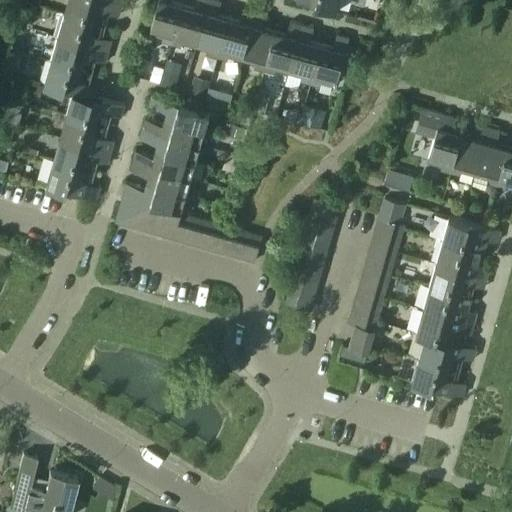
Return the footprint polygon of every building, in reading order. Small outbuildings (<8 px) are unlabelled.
[(106,0),(66,0),(63,13),(106,25),(109,13),(110,9),(119,12),(121,4),(122,4),(106,0)] [(157,0),(149,33),(162,37),(161,41),(172,44),(183,4),(171,1),(171,0),(157,0)] [(208,0),(196,0),(194,8),(183,4),(172,44),(181,47),(182,43),(195,47),(208,0)] [(217,58),(229,17),(217,14),(221,1),(219,0),(208,0),(195,47),(208,51),(207,55),(217,58)] [(305,0),(337,9),(337,8),(337,7),(339,0),(305,0)] [(229,17),(217,58),(227,61),(228,56),(241,60),(255,10),(244,7),(240,21),(229,17)] [(263,71),(275,30),(263,27),(267,14),(255,10),(241,60),(255,64),(253,68),(263,71)] [(63,13),(57,36),(108,51),(108,50),(110,43),(101,40),(102,36),(106,25),(63,13)] [(275,30),(263,71),(273,73),(274,70),(287,73),(302,23),(290,20),(286,34),(275,30)] [(309,84),(321,43),(310,40),(313,27),(302,23),(287,73),(301,77),(300,81),(309,84)] [(335,87),(337,76),(347,44),(349,37),(336,33),(333,47),(321,43),(309,84),(319,87),(321,83),(335,87)] [(57,36),(50,59),(93,71),(96,59),(97,55),(106,58),(108,51),(57,36)] [(347,44),(340,67),(348,69),(354,46),(347,44)] [(50,59),(44,83),(72,91),(95,97),(96,96),(98,88),(89,86),(90,82),(93,71),(50,59)] [(149,79),(155,81),(159,82),(163,69),(163,68),(154,65),(149,79)] [(159,82),(159,83),(174,88),(179,73),(163,69),(159,82)] [(211,80),(194,75),(189,90),(189,92),(205,97),(206,97),(209,86),(211,80)] [(32,96),(35,83),(20,79),(17,92),(32,96)] [(217,100),(228,104),(229,101),(232,93),(220,89),(217,100)] [(72,91),(65,113),(108,125),(111,114),(112,110),(121,112),(122,110),(124,104),(96,96),(95,97),(72,91)] [(151,94),(148,105),(166,110),(165,116),(204,127),(209,111),(151,94)] [(254,102),(252,108),(252,109),(254,110),(264,113),(264,111),(266,106),(254,102)] [(319,128),(320,127),(325,109),(324,109),(305,103),(304,106),(300,121),(300,122),(319,128)] [(422,107),(415,130),(434,136),(427,162),(441,166),(440,170),(450,172),(461,133),(450,130),(454,116),(422,107)] [(287,108),(284,118),(291,119),(296,121),(297,121),(300,111),(287,108)] [(9,110),(6,121),(18,125),(21,113),(9,110)] [(65,113),(59,136),(101,148),(111,151),(113,143),(104,140),(105,137),(108,125),(65,113)] [(204,127),(165,116),(163,123),(145,117),(142,127),(200,144),(204,127)] [(229,123),(226,134),(243,139),(248,140),(248,139),(251,129),(229,123)] [(474,175),(488,126),(477,123),(473,136),(461,133),(450,172),(460,175),(461,172),(474,175)] [(496,186),(508,146),(496,143),(500,129),(488,126),(474,175),(472,185),(485,189),(487,183),(496,186)] [(200,144),(142,127),(139,137),(157,142),(156,149),(195,160),(200,144)] [(0,143),(8,146),(12,135),(1,132),(0,136),(0,143)] [(59,136),(53,159),(95,171),(98,160),(99,157),(108,159),(111,151),(101,148),(59,136)] [(511,185),(511,147),(508,146),(496,186),(506,188),(507,184),(511,185)] [(195,160),(156,149),(154,155),(135,150),(132,160),(191,176),(195,160)] [(229,152),(228,152),(224,168),(234,171),(238,155),(229,152)] [(53,159),(46,183),(79,192),(97,198),(97,197),(100,189),(91,187),(92,183),(95,171),(53,159)] [(191,176),(132,160),(130,170),(148,175),(146,181),(186,192),(191,176)] [(402,188),(408,190),(413,175),(406,173),(402,188)] [(186,192),(146,181),(144,187),(126,182),(123,192),(134,196),(146,199),(158,202),(169,206),(182,209),(186,192)] [(115,221),(116,221),(126,224),(134,196),(123,192),(115,221)] [(146,199),(134,196),(126,224),(138,228),(146,199)] [(395,221),(400,202),(383,197),(378,217),(395,221)] [(310,210),(336,217),(340,206),(314,198),(310,210)] [(158,202),(146,199),(138,228),(149,231),(158,202)] [(169,206),(158,202),(149,231),(161,234),(169,206)] [(173,238),(181,212),(182,209),(169,206),(161,234),(173,238)] [(307,221),(333,228),(336,217),(310,210),(307,221)] [(184,240),(192,215),(181,212),(173,238),(184,240)] [(196,244),(203,218),(192,215),(184,240),(196,244)] [(500,229),(448,215),(442,239),(484,250),(487,239),(496,242),(500,229)] [(375,228),(400,236),(404,224),(395,221),(378,217),(375,228)] [(207,247),(214,221),(203,218),(196,244),(207,247)] [(220,251),(227,225),(214,221),(207,247),(220,251)] [(304,233),(330,240),(333,228),(307,221),(304,233)] [(231,254),(238,228),(227,225),(220,251),(231,254)] [(242,257),(249,231),(238,228),(231,254),(242,257)] [(371,240),(397,247),(400,236),(375,228),(371,240)] [(255,260),(262,235),(249,231),(242,257),(255,260)] [(301,244),(327,252),(330,240),(304,233),(301,244)] [(435,262),(487,276),(490,265),(481,262),(484,250),(442,239),(435,262)] [(368,252),(394,259),(397,247),(371,240),(368,252)] [(297,256),(323,263),(327,252),(301,244),(297,256)] [(365,263),(390,270),(394,259),(368,252),(365,263)] [(294,267),(320,275),(323,263),(297,256),(294,267)] [(429,285),(471,297),(474,285),(484,288),(487,276),(435,262),(429,285)] [(361,275),(387,282),(390,270),(365,263),(361,275)] [(291,279),(317,286),(320,275),(294,267),(291,279)] [(358,286),(384,294),(387,282),(361,275),(358,286)] [(288,290),(314,298),(317,286),(291,279),(288,290)] [(422,308),(474,322),(477,311),(468,308),(471,297),(429,285),(422,308)] [(355,298),(381,305),(384,294),(358,286),(355,298)] [(284,302),(310,309),(314,298),(288,290),(284,302)] [(352,309),(377,317),(381,305),(355,298),(352,309)] [(458,343),(458,342),(461,331),(470,334),(474,322),(422,308),(415,331),(424,334),(458,343)] [(348,322),(355,324),(355,322),(374,328),(377,317),(352,309),(348,322)] [(368,351),(374,328),(355,322),(355,324),(349,346),(356,348),(368,351)] [(476,347),(467,345),(458,342),(458,343),(424,334),(418,356),(460,368),(463,357),(472,360),(476,347)] [(463,395),(466,383),(457,380),(460,368),(418,356),(411,380),(463,395)] [(23,452),(10,506),(33,511),(68,511),(77,477),(49,470),(45,487),(30,483),(37,456),(23,452)]
